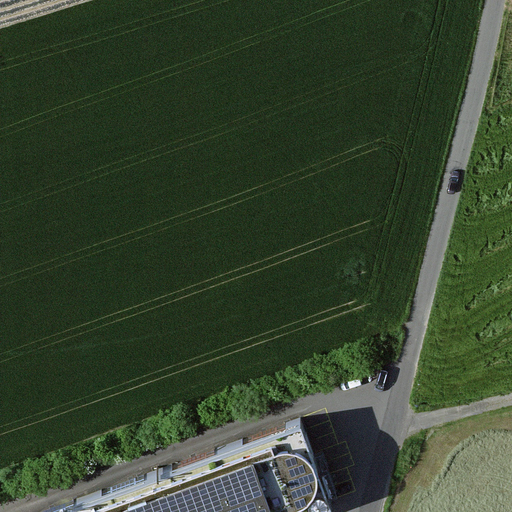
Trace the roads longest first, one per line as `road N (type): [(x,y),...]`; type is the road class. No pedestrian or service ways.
road 1 (residential): [(370,511),(493,0)]
road 2 (track): [(391,429),(511,398)]
